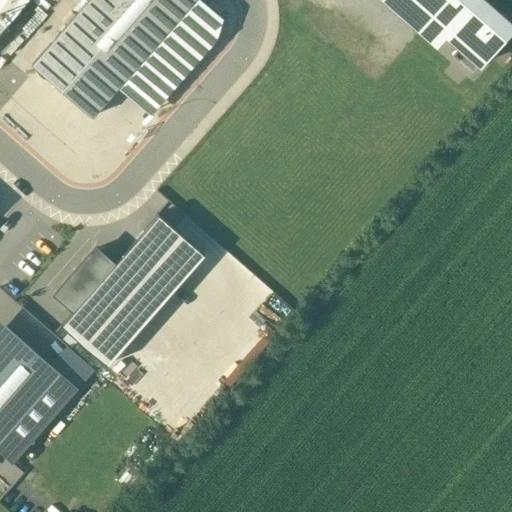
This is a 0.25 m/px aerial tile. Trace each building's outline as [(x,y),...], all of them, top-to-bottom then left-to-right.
[(0,0),(0,27),(23,0),(0,0)] [(87,0),(33,62),(93,115),(195,0),(87,0)] [(383,0),(435,47),(445,36),(477,66),(511,27),(511,21),(488,0),(383,0)] [(204,254),(158,214),(61,324),(108,365),(204,254)] [(1,320),(0,321),(0,451),(13,463),(79,388),(78,387),(50,363),(1,320)] [(50,363),(78,387),(94,368),(67,344),(50,363)]
